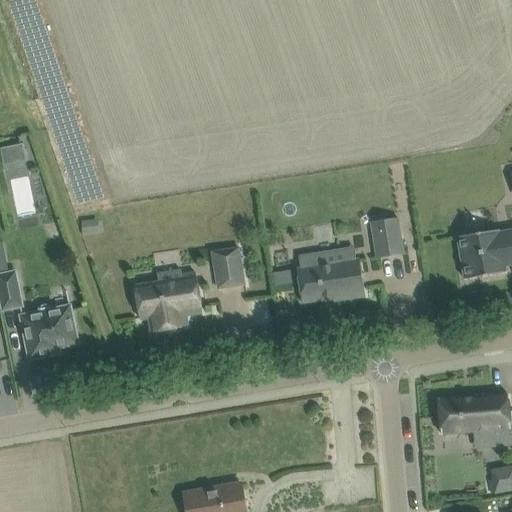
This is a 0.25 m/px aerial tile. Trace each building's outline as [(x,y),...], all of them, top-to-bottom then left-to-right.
[(7,146),(10,163),(34,159),(31,142),(7,146)] [(386,237),(373,239),(376,258),(405,253),(400,217),(383,220),(386,237)] [(98,221),(82,222),(82,237),(98,236),(98,221)] [(506,266),(511,265),(511,233),(501,235),(500,230),(458,237),(466,280),(507,273),(506,266)] [(213,252),(218,288),(245,284),(239,248),(213,252)] [(319,266),(298,269),(303,303),(333,298),(334,302),(366,297),(361,261),(346,263),(344,251),(317,256),(319,266)] [(0,273),(0,301),(2,312),(25,307),(17,270),(13,271),(0,273)] [(276,286),(293,283),(291,270),(274,272),(276,286)] [(161,282),(136,286),(141,320),(150,319),(152,332),(189,326),(187,316),(203,313),(197,273),(181,276),(183,284),(161,287),(161,282)] [(270,332),(269,303),(224,304),(224,333),(270,332)] [(71,306),(52,310),(51,306),(47,304),(42,305),(39,308),(39,313),(22,316),(31,359),(50,355),(49,349),(79,343),(78,339),(79,335),(78,330),(75,327),(71,306)] [(493,446),(511,444),(510,429),(511,429),(509,394),(439,399),(442,434),(491,430),(493,446)] [(511,466),(492,471),(494,481),(490,481),(492,493),(511,489),(511,466)] [(246,511),(245,503),(242,484),(185,494),(188,511),(246,511)]
